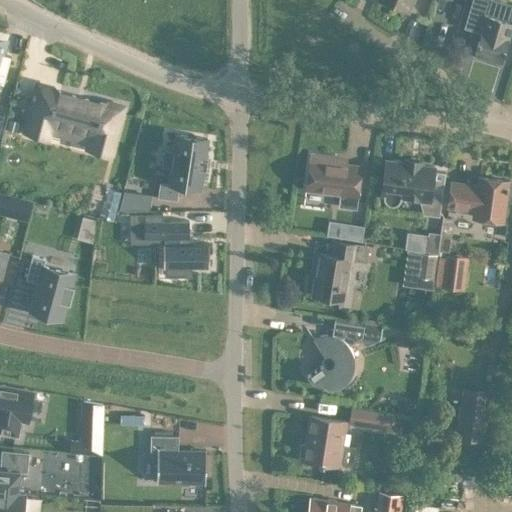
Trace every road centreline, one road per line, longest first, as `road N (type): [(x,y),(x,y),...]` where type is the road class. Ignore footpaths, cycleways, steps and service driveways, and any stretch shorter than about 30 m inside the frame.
road 1 (unclassified): [(235,94),(232,375)]
road 2 (unclassified): [(500,118),(235,94)]
road 3 (unclassified): [(235,94),(166,75),(3,0)]
road 4 (residential): [(232,375),(0,333)]
road 5 (residential): [(500,118),(354,17)]
road 6 (unclassified): [(232,375),(238,511)]
